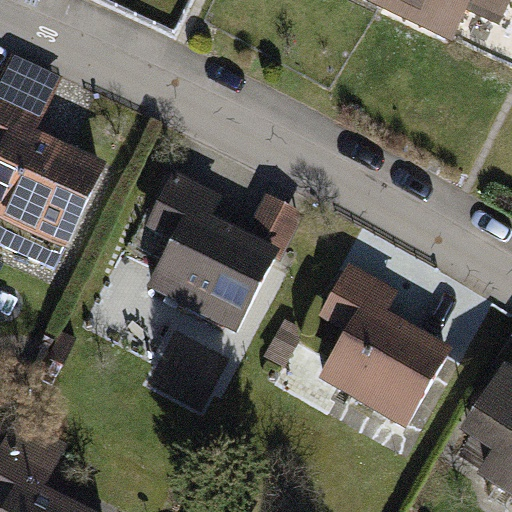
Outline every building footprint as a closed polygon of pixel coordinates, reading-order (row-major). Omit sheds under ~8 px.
[(354,0),(380,12),(385,0),(354,0)] [(510,0),(385,0),(380,12),(450,44),(465,11),(498,26),(510,0)] [(65,77),(10,52),(0,73),(0,210),(3,212),(68,241),(87,201),(106,160),(41,129),(45,121),(65,77)] [(238,329),(278,247),(210,214),(221,190),(173,167),(145,225),(177,241),(155,288),(238,329)] [(402,290),(346,261),(317,316),(343,329),(319,375),(410,423),(451,345),(390,313),(402,290)] [(511,338),(461,431),(490,447),(475,474),(511,493),(511,338)] [(0,464),(0,507),(3,509),(1,511),(92,511),(44,488),(65,445),(20,423),(0,464)]
